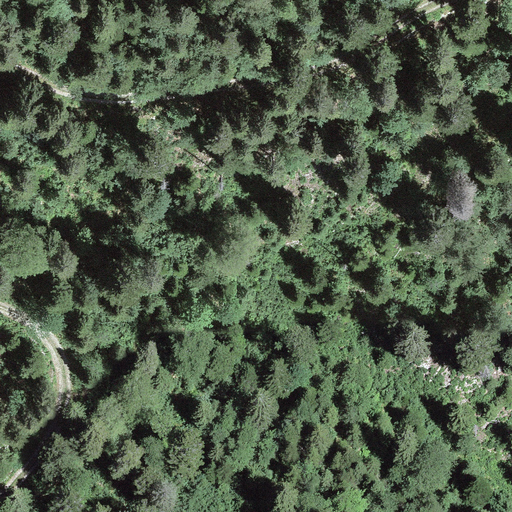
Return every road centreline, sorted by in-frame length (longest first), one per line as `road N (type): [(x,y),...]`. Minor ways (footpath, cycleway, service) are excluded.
road 1 (track): [(446,0),(322,68),(131,99),(67,93),(0,63)]
road 2 (track): [(0,306),(59,352),(65,389),(57,428),(0,502)]
